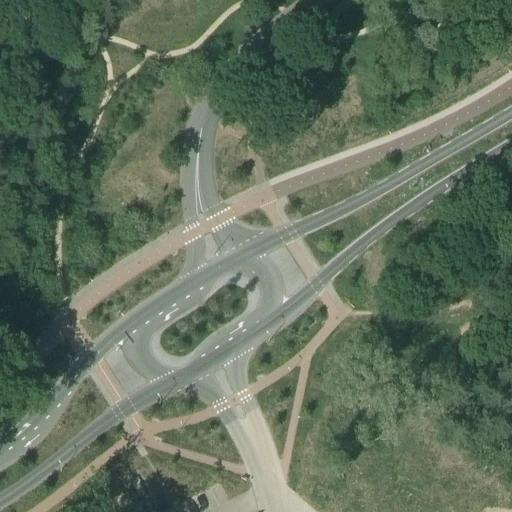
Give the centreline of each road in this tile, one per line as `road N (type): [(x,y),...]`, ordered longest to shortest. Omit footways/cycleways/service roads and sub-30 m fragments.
road 1 (secondary): [(511,110),(344,210),(235,259)]
road 2 (secondary): [(273,317),(368,237),(511,144)]
road 3 (residential): [(195,168),(208,106),(231,68),(310,0)]
road 4 (secondary): [(0,498),(123,406),(171,383)]
road 5 (secondary): [(133,323),(90,354),(34,423),(0,448)]
